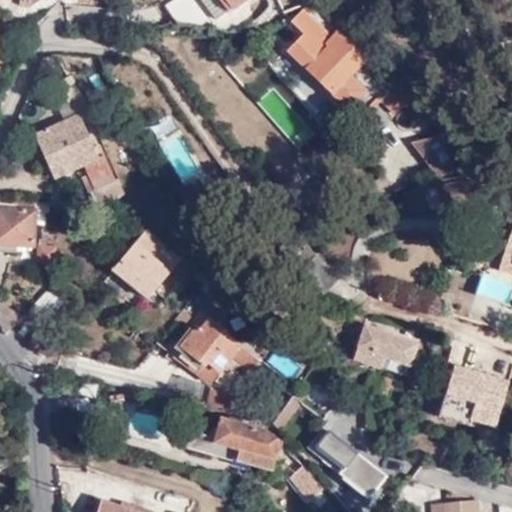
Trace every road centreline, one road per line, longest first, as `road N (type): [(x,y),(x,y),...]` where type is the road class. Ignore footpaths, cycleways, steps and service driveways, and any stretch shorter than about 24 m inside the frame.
road 1 (residential): [(0,345),(38,405),(43,511)]
road 2 (residential): [(377,306),(511,345)]
